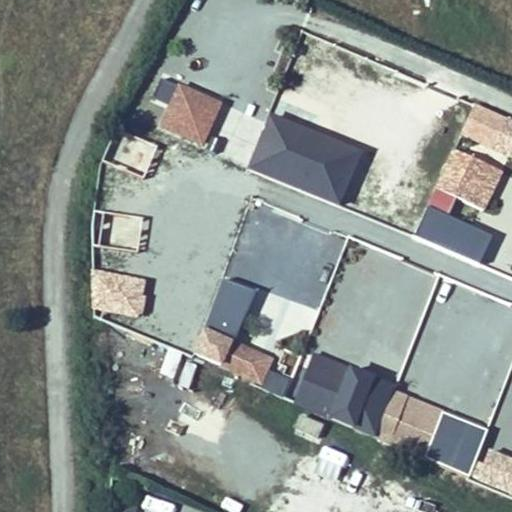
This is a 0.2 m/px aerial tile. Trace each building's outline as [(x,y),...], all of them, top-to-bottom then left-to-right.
[(185,0),(179,20),(200,27),(208,0),(185,0)] [(511,120),(473,105),(460,137),(511,157),(511,120)] [(247,166),(338,203),(359,152),(268,114),(247,166)] [(435,192),(483,211),(500,169),(453,150),(435,192)] [(227,269),(262,280),(279,227),(245,216),(227,269)] [(234,339),(257,289),(225,274),(188,353),(257,385),(270,356),(234,339)] [(294,398),(334,414),(352,370),(312,354),(294,398)] [(279,395),(286,376),(267,370),(261,389),(279,395)] [(443,410),(395,391),(379,430),(427,449),(443,410)] [(477,461),(470,477),(511,493),(511,459),(489,450),(483,463),(477,461)] [(467,474),(471,464),(461,460),(457,470),(467,474)] [(410,511),(411,511),(419,484),(394,477),(386,506),(410,511)]
